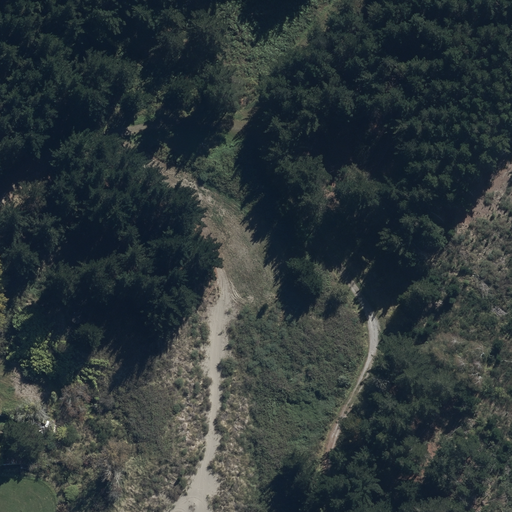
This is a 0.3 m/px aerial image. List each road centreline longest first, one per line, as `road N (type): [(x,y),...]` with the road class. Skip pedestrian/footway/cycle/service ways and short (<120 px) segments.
road 1 (track): [(261,128),(376,338),(376,356),(330,449),(330,511)]
road 2 (track): [(261,128),(205,120),(97,137),(59,152),(0,199)]
